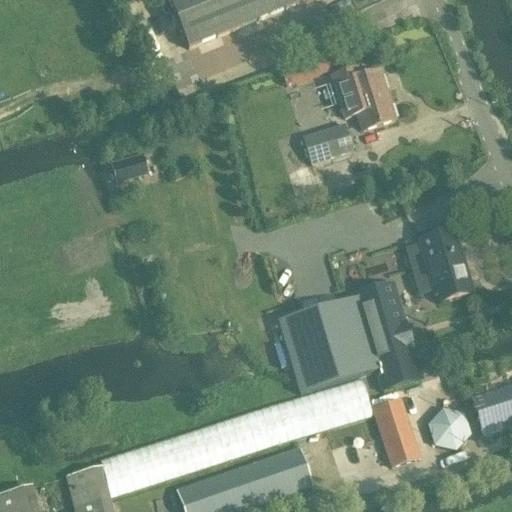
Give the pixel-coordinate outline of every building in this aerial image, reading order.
[(166,0),(188,53),(298,8),(295,0),(166,0)] [(361,81),(358,71),(329,80),(343,124),(355,121),(360,137),(395,126),(380,75),(361,81)] [(344,129),(302,141),(311,169),(352,156),(344,129)] [(142,158),(111,167),(112,173),(116,186),(147,177),(142,158)] [(454,235),(416,246),(424,272),(427,271),(439,308),(473,298),(454,235)] [(358,303),(281,327),(301,395),(377,372),(382,390),(419,378),(422,377),(394,288),(393,288),(357,299),(358,303)] [(511,372),(504,375),(509,390),(472,403),(482,442),(511,432),(511,372)] [(463,418),(442,413),(426,429),(433,451),(455,456),(470,439),(463,418)] [(401,432),(379,438),(390,473),(412,466),(401,432)] [(253,511),(312,491),(299,452),(175,494),(181,511),(253,511)] [(102,471),(65,481),(72,511),(74,511),(110,503),(102,471)]
